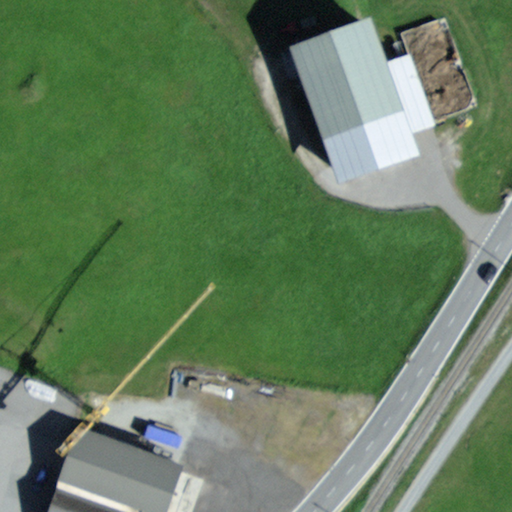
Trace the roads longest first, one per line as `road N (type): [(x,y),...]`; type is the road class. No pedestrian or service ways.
road 1 (primary): [(511,223),(407,391),(313,511)]
road 2 (track): [(511,345),(400,511)]
road 3 (unknown): [(498,246),(401,135)]
